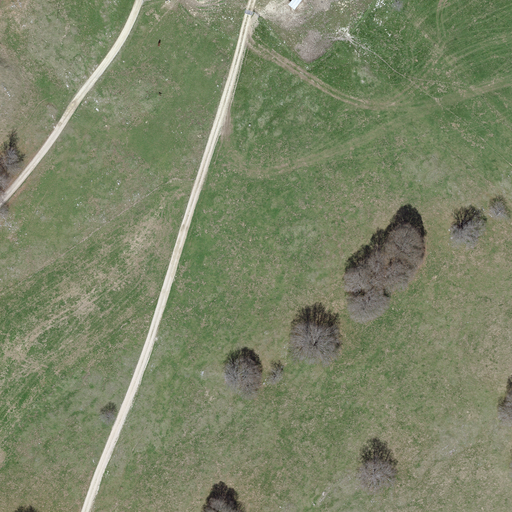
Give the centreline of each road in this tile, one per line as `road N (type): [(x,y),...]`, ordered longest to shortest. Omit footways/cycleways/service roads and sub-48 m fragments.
road 1 (track): [(88,511),(154,340),(253,0)]
road 2 (track): [(0,201),(107,60),(139,0)]
